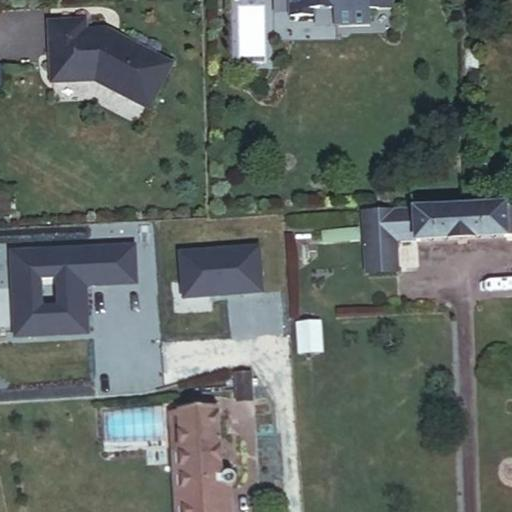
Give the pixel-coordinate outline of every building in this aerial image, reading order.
[(290,0),(291,14),(316,13),(316,8),(338,7),(338,24),(372,23),(371,6),(395,5),(394,0),(290,0)] [(150,113),(174,64),(119,36),(117,40),(106,34),(108,31),(87,32),(87,22),(51,24),(54,78),(58,82),(83,80),(150,113)] [(511,230),(511,203),(447,206),(448,233),(511,230)] [(445,233),(448,233),(447,206),(426,207),(427,234),(445,233)] [(398,265),(428,264),(428,259),(427,234),(426,207),(396,208),(398,265)] [(445,233),(427,234),(428,259),(446,259),(445,233)] [(310,349),(329,348),(328,318),(309,319),(310,349)] [(246,382),(263,382),(262,356),(245,357),(246,382)] [(240,454),(227,455),(224,391),(187,393),(191,511),(229,511),(228,467),(238,467),(241,467),(240,454)] [(180,511),(191,511),(187,393),(175,393),(180,511)] [(229,511),(239,511),(238,467),(228,467),(229,511)]
